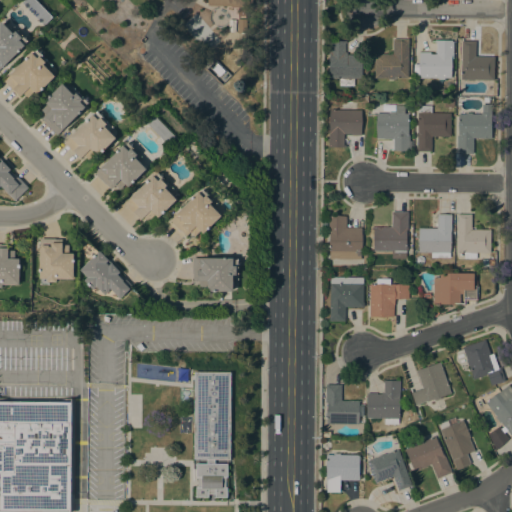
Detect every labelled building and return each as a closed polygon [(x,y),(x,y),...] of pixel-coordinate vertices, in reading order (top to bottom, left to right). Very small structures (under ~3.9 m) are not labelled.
[(206,0),(206,5),(231,5),(230,16),(236,16),(236,32),(245,32),(245,0),(206,0)] [(0,22),(2,21),(10,30),(13,27),(27,41),(24,44),(25,45),(2,67),(2,66),(0,68),(0,22)] [(408,39),(408,43),(408,78),(394,78),(387,78),(374,78),(375,57),(374,57),(374,54),(392,54),(392,39),(408,39)] [(436,42),(434,42),(434,40),(453,40),(453,58),(451,58),(451,78),(444,78),(444,79),(438,79),(438,78),(419,78),(419,76),(414,76),(414,64),(419,64),(419,52),(430,52),(430,54),(436,54),(436,42)] [(339,85),(339,78),(329,78),(329,52),(328,51),(328,41),(345,41),(344,52),(347,52),(347,54),(352,54),(352,53),(362,53),(361,78),(354,78),(354,85),(339,85)] [(461,41),(475,41),(475,56),(494,57),(493,80),(474,79),(474,80),(467,80),(467,79),(460,79),(461,41)] [(37,94),(34,91),(28,97),(23,93),(20,96),(13,89),(12,89),(4,81),(32,52),(32,53),(36,49),(52,65),(48,69),(55,76),(37,94)] [(41,118),(46,114),(41,110),(47,104),(44,101),(63,83),(71,91),(74,88),(88,102),(84,106),(86,107),(57,135),(41,118)] [(473,153),(456,153),(457,136),(458,136),(458,113),(465,114),(465,113),(471,113),(471,114),(481,114),(481,112),(482,112),(482,104),(491,104),(491,136),(492,136),(492,138),(473,138),(473,153)] [(408,146),(413,146),(413,150),(393,150),(393,139),(376,139),(376,113),(388,113),(388,105),(405,105),(404,113),(408,114),(408,135),(409,135),(408,146)] [(417,112),(418,112),(418,106),(431,106),(431,113),(450,113),(450,136),(431,136),(431,151),(417,151),(417,112)] [(328,131),(329,131),(329,109),(361,109),(361,135),(350,135),(350,134),(343,134),(343,145),(346,145),(346,147),(328,147),(328,131)] [(98,156),(95,153),(88,159),(84,155),(81,158),(73,150),(72,151),(64,143),(92,114),(93,115),(97,111),(113,127),(109,131),(116,137),(98,156)] [(105,184),(95,173),(123,145),(124,146),(127,142),(141,156),(137,160),(146,168),(128,186),(125,183),(119,189),(115,185),(111,189),(105,184)] [(28,187),(15,200),(1,186),(0,187),(0,159),(10,169),(9,170),(17,177),(28,187)] [(158,217),(155,214),(148,221),(144,216),(141,219),(135,213),(134,214),(124,204),(130,198),(129,197),(152,175),(153,176),(157,172),(173,188),(169,192),(176,199),(158,217)] [(203,233),(200,230),(194,236),(190,232),(186,236),(182,231),(181,232),(170,220),(176,214),(175,214),(198,192),(198,193),(202,189),(216,203),(213,207),(221,215),(203,233)] [(391,211),(407,211),(407,230),(406,230),(406,232),(408,232),(408,241),(406,241),(406,246),(407,246),(407,250),(406,250),(406,258),(391,258),(391,251),(373,251),(373,229),(371,229),(371,227),(391,227),(391,211)] [(418,228),(436,228),(436,214),(451,214),(451,232),(451,234),(450,234),(450,252),(449,252),(449,257),(431,257),(431,252),(418,252),(418,251),(418,228)] [(490,252),(476,252),(476,259),(464,259),(464,252),(457,252),(457,214),(471,214),(471,227),(474,227),(474,229),(490,229),(490,252)] [(329,259),(329,231),(328,231),(328,216),(346,216),(346,227),(361,227),(360,259),(329,259)] [(73,278),(56,278),(56,282),(48,281),(48,284),(40,284),(40,278),(39,278),(39,246),(40,238),(54,238),(54,239),(61,239),(61,245),(68,245),(68,253),(73,253),(73,278)] [(0,244),(1,244),(7,244),(7,250),(14,250),(14,258),(19,258),(19,284),(1,283),(1,287),(0,287),(0,244)] [(98,250),(119,272),(118,272),(131,286),(119,298),(110,288),(104,295),(95,286),(92,289),(83,280),(86,277),(79,269),(98,250)] [(207,291),(207,287),(199,287),(199,280),(193,280),(193,273),(192,273),(192,258),(201,258),(201,257),(232,258),(232,259),(238,259),(237,279),(233,279),(232,291),(207,291)] [(494,259),(494,267),(487,267),(487,265),(481,265),(481,259),(494,259)] [(433,277),(438,277),(438,272),(477,273),(477,286),(478,286),(478,300),(466,300),(465,305),(455,305),(455,304),(433,304),(433,277)] [(363,277),(362,302),(363,302),(363,307),(345,307),(345,321),(329,321),(329,316),(330,277),(363,277)] [(369,284),(376,284),(376,278),(389,278),(389,284),(394,284),(394,285),(408,285),(408,298),(394,298),(394,305),(393,305),(393,316),(369,316),(369,284)] [(438,313),(437,315),(436,315),(436,316),(434,317),(433,316),(432,317),(431,317),(429,312),(429,311),(435,308),(436,309),(438,313)] [(485,339),(490,354),(493,353),(498,367),(500,366),(505,380),(490,385),(487,374),(473,379),(469,365),(468,365),(466,360),(462,347),(485,339)] [(450,393),(440,397),(440,398),(435,400),(434,399),(427,401),(415,405),(411,392),(422,388),(416,370),(439,362),(450,393)] [(230,459),(214,459),(214,463),(227,463),(227,477),(226,477),(226,487),(227,487),(227,497),(215,497),(215,494),(208,494),(208,497),(196,497),(196,487),(197,487),(198,477),(196,477),(196,463),(207,463),(207,459),(194,459),(194,372),(230,372),(230,459)] [(399,418),(398,418),(398,424),(384,424),(384,418),(366,417),(366,393),(376,393),(376,394),(380,394),(380,392),(383,392),(383,382),(383,380),(399,380),(399,418)] [(341,400),(358,400),(358,424),(326,423),(327,402),(325,402),(325,384),(341,384),(341,400)] [(511,390),(511,435),(511,436),(500,421),(499,422),(495,417),(496,416),(485,402),(497,392),(498,393),(508,385),(511,390)] [(0,511),(0,401),(67,402),(67,398),(72,398),(71,511),(0,511)] [(470,463),(470,464),(456,470),(439,429),(441,428),(438,423),(455,416),(457,422),(458,421),(462,419),(470,437),(469,437),(474,450),(466,453),(470,463)] [(508,438),(495,450),(487,433),(498,426),(508,438)] [(430,464),(418,469),(414,470),(404,449),(435,436),(443,455),(444,455),(451,472),(437,478),(430,464)] [(379,456),(378,455),(384,453),(384,454),(398,449),(411,485),(398,490),(393,476),(375,483),(366,461),(379,456)] [(339,480),(339,492),(327,492),(327,479),(326,479),(326,455),(333,455),(333,453),(339,453),(339,455),(358,455),(358,480),(339,480)]
